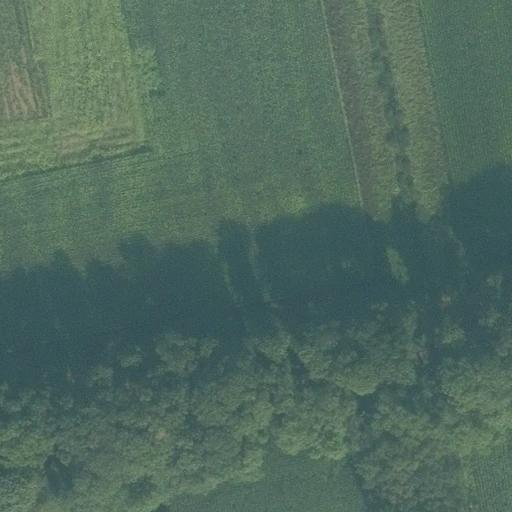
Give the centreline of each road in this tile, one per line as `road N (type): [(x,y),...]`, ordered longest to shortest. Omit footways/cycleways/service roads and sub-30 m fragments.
road 1 (track): [(0,431),(511,330)]
road 2 (track): [(389,354),(418,511)]
